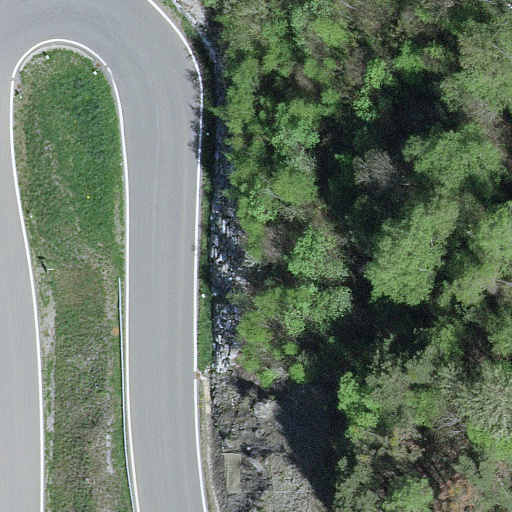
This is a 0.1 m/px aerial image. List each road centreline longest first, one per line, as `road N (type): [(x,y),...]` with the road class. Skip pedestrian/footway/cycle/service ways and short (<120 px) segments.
road 1 (tertiary): [(171,511),(158,328),(163,102),(153,61),(128,26),(87,0)]
road 2 (tertiary): [(0,278),(12,370),(10,511)]
